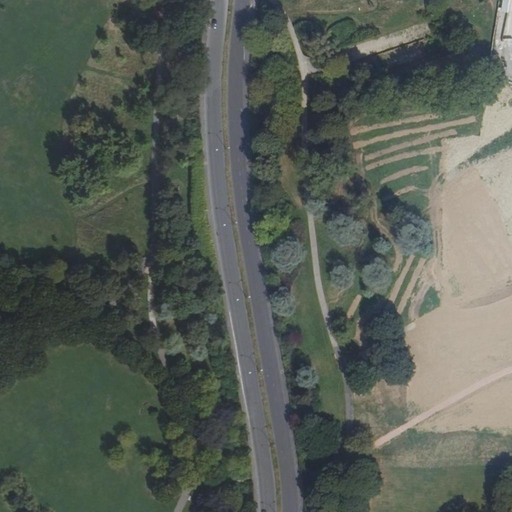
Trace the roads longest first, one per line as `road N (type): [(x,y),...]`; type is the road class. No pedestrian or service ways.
road 1 (tertiary): [(286,511),(235,176),(232,80),(241,0)]
road 2 (tertiary): [(220,0),(226,226),(269,511)]
road 3 (unknown): [(511,69),(497,140),(468,197),(457,299)]
